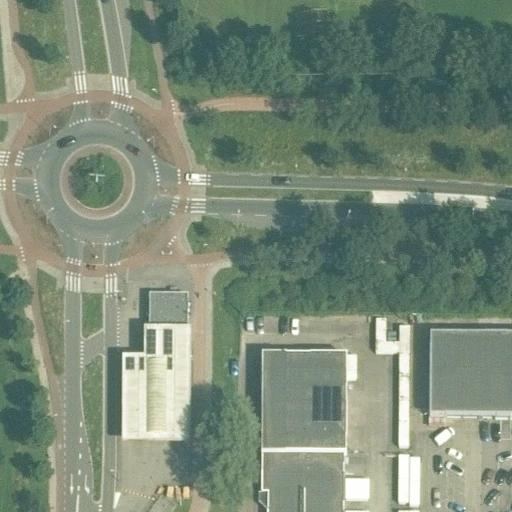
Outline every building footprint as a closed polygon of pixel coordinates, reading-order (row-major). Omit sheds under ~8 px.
[(175,342),(175,302),(139,302),(139,342),(169,342),(175,342)] [(393,316),(394,370),(415,369),(414,316),(393,316)] [(198,336),(151,336),(151,363),(126,362),(126,447),(197,448),(198,336)] [(428,421),(511,421),(511,339),(429,339),(428,421)] [(344,458),(346,359),(284,358),(283,441),(260,440),(260,497),(260,505),(266,511),(342,511),(342,458),(344,458)]
